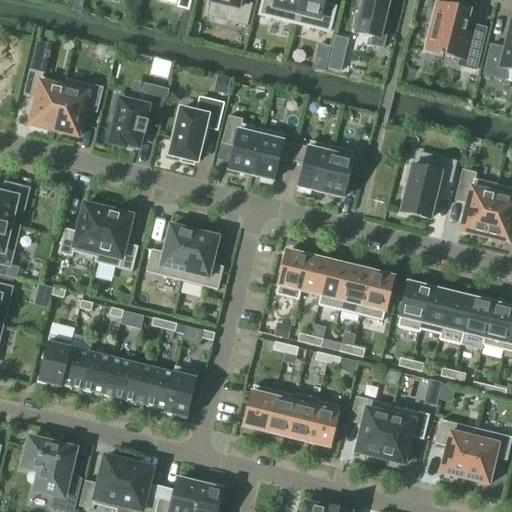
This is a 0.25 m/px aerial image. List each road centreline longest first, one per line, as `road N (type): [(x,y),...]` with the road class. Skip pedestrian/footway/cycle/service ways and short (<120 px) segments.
road 1 (residential): [(0,143),(256,206)]
road 2 (residential): [(256,206),(511,269)]
road 3 (residential): [(193,458),(256,206)]
road 4 (residential): [(0,410),(193,458)]
road 5 (residential): [(249,471),(415,511)]
